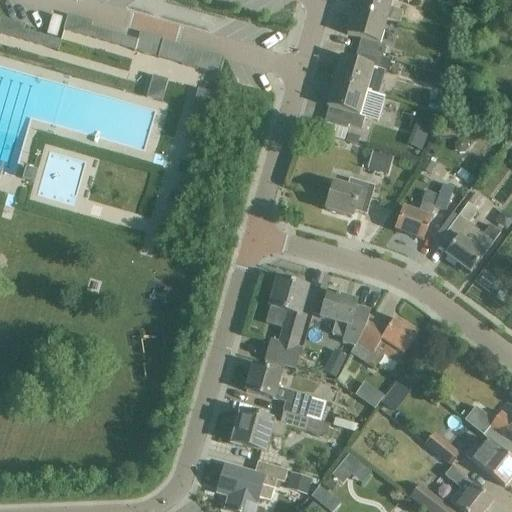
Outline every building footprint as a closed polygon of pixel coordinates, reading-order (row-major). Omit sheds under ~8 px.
[(356,0),(353,12),(387,21),(390,22),(399,25),(402,13),(390,9),(392,0),(403,0),(410,2),(410,0),(413,0),(424,3),(424,0),(356,0)] [(353,12),(346,37),(360,41),(357,52),(381,59),(385,47),(380,45),(386,21),(390,22),(387,21),(353,12)] [(92,24),(67,17),(63,32),(157,60),(218,77),(223,60),(162,43),(139,36),(137,42),(90,29),(92,24)] [(0,36),(57,53),(60,42),(23,31),(25,26),(0,18),(0,36)] [(340,60),(333,84),(366,93),(378,97),(385,73),(378,71),(381,59),(357,52),(354,64),(340,60)] [(162,104),(168,83),(152,78),(146,99),(162,104)] [(435,79),(433,87),(442,88),(443,80),(435,79)] [(328,109),(325,120),(350,128),(361,131),(365,118),(379,121),(386,99),(378,97),(366,93),(333,84),(326,108),(328,109)] [(207,117),(213,95),(198,91),(192,113),(207,117)] [(388,173),(392,159),(373,154),(369,167),(388,173)] [(436,167),(427,162),(422,170),(431,176),(436,167)] [(334,185),(326,212),(352,220),(354,214),(366,217),(375,189),(350,181),(347,189),(334,185)] [(404,210),(396,232),(423,243),(432,220),(431,220),(435,209),(446,213),(454,190),(443,186),(439,198),(427,194),(419,215),(404,210)] [(452,215),(438,235),(443,239),(443,240),(452,247),(445,256),(471,275),(500,234),(490,227),(484,236),(469,225),(478,213),(469,206),(459,220),(452,215)] [(488,277),(483,284),(494,291),(499,284),(488,277)] [(278,281),(270,309),(290,315),(281,344),(271,342),(265,363),(295,371),(301,350),(296,349),(305,318),(299,316),(307,289),(278,281)] [(353,352),(370,316),(371,313),(356,309),(358,303),(328,295),(321,319),(336,323),(332,335),(345,338),(343,344),(355,347),(353,352)] [(370,316),(353,352),(352,356),(375,371),(384,357),(399,366),(420,336),(396,320),(389,331),(370,318),(370,316)] [(138,354),(136,339),(123,341),(125,356),(138,354)] [(336,377),(346,358),(335,352),(325,371),(336,377)] [(281,375),(254,368),(247,393),(274,401),(286,405),(283,413),(321,424),(327,405),(312,400),(277,390),(281,375)] [(342,372),(336,382),(343,388),(350,377),(342,372)] [(403,376),(392,390),(404,399),(415,386),(403,376)] [(467,423),(465,425),(488,443),(497,451),(511,462),(511,423),(501,415),(494,424),(476,410),(471,418),(467,423)] [(241,414),(232,445),(266,454),(271,436),(283,440),(286,428),(305,434),(324,439),(327,426),(284,414),(281,426),(241,414)] [(335,421),(334,428),(333,429),(356,436),(358,428),(335,421)] [(434,436),(425,448),(451,468),(460,457),(434,436)] [(511,462),(497,451),(488,443),(482,451),(474,445),(465,457),(505,489),(511,480),(511,462)] [(227,468),(220,490),(232,494),(226,511),(256,511),(259,502),(272,506),(278,484),(286,487),(289,475),(260,466),(256,477),(227,468)] [(474,488),(452,470),(445,478),(449,481),(460,490),(450,503),(460,511),(486,511),(494,504),(474,488)] [(308,494),(312,481),(293,476),(289,488),(308,494)] [(328,481),(323,488),(330,493),(335,486),(328,481)] [(448,511),(418,487),(409,499),(425,511),(448,511)] [(320,491),(312,501),(321,509),(329,498),(320,491)]
